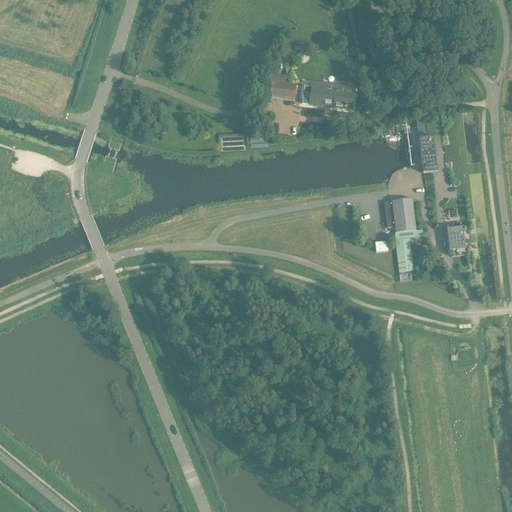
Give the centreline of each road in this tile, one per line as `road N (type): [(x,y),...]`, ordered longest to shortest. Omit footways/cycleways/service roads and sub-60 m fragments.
road 1 (tertiary): [(205,511),(77,189),(132,0)]
road 2 (unknown): [(505,311),(481,92),(466,72),(367,0)]
road 3 (unknown): [(410,511),(387,330),(392,319),(462,335),(472,331),(475,314)]
road 4 (unknown): [(392,319),(249,272),(176,270),(111,281)]
